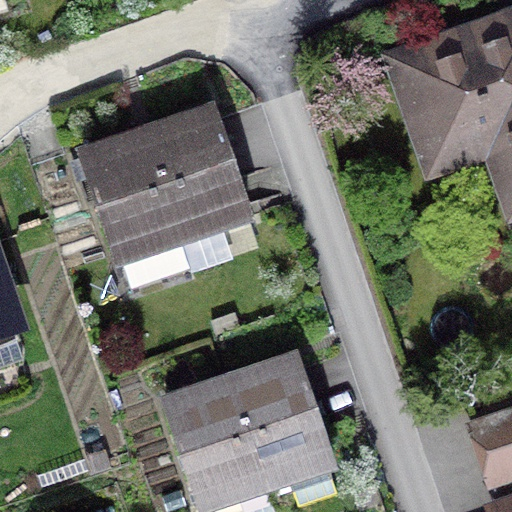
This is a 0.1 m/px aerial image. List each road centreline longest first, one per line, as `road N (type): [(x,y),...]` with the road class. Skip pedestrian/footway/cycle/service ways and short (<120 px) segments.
road 1 (residential): [(423,511),(251,12)]
road 2 (residential): [(251,12),(23,86),(0,105)]
